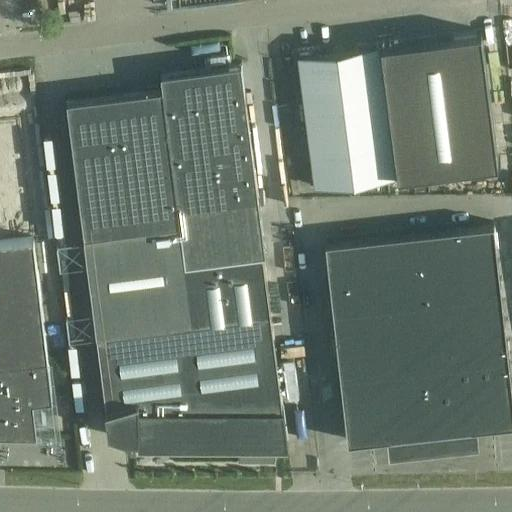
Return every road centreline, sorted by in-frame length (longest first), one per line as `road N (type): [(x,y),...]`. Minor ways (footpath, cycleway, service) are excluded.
road 1 (unclassified): [(0,501),(511,503)]
road 2 (unclassified): [(0,51),(381,0)]
